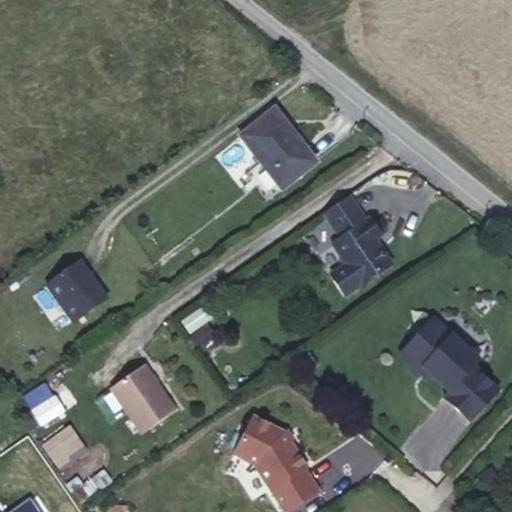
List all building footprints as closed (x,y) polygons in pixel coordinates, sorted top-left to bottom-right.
[(281,188),(315,162),(273,110),(240,136),(281,188)] [(376,240),(382,235),(370,219),(366,221),(349,196),(324,214),(340,236),(332,242),(361,286),(392,264),(376,240)] [(82,261),(49,286),(75,323),(108,299),(82,261)] [(0,295),(13,286),(8,279),(0,285),(0,295)] [(406,357),(416,367),(425,367),(433,375),(451,391),(446,397),(472,421),(500,389),(475,366),(481,360),(470,349),(470,342),(461,334),(454,334),(435,317),(406,349),(406,357)] [(198,350),(221,334),(213,324),(190,340),(198,350)] [(0,351),(0,383),(9,396),(23,387),(0,351)] [(142,434),(175,411),(143,365),(110,389),(142,434)] [(433,375),(425,367),(416,367),(429,379),(433,375)] [(49,384),(27,394),(40,424),(62,414),(49,384)] [(306,468),(283,433),(252,417),(233,455),(255,465),(285,511),(288,511),(319,492),(304,469),(306,468)] [(71,425),(48,439),(62,462),(85,448),(71,425)] [(86,497),(110,479),(104,470),(79,489),(86,497)]
